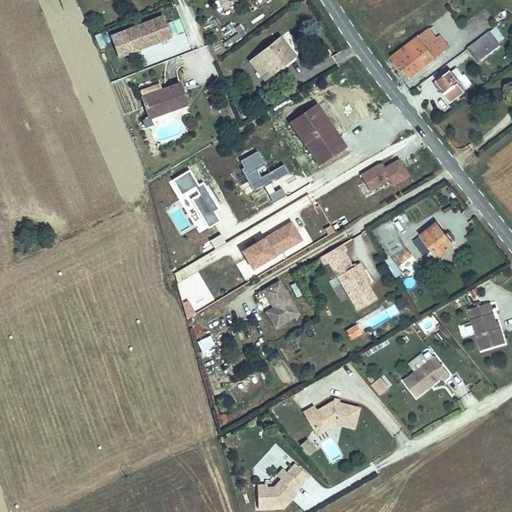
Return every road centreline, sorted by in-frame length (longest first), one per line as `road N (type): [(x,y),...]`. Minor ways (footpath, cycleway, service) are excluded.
road 1 (tertiary): [(511,243),(327,0)]
road 2 (unknown): [(421,127),(216,252)]
